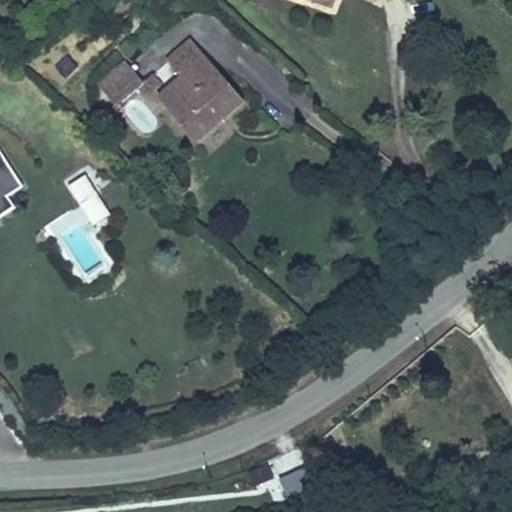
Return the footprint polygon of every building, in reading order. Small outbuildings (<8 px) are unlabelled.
[(112,0),(108,3),(117,16),(143,0),(112,0)] [(185,113),(208,137),(250,95),(193,36),(172,58),(190,76),(206,93),(185,113)] [(96,84),(114,104),(143,79),(124,58),(96,84)] [(208,137),(185,113),(206,93),(190,76),(167,98),(176,107),(166,117),(201,153),(212,142),(208,137)] [(28,187),(2,150),(0,150),(0,221),(17,209),(9,200),(28,187)] [(110,214),(91,183),(100,178),(92,164),(64,180),(90,225),(110,214)] [(0,383),(0,413),(20,437),(35,425),(0,383)] [(274,459),(289,498),(316,488),(302,449),(274,459)] [(267,463),(250,471),(256,484),(273,476),(267,463)]
